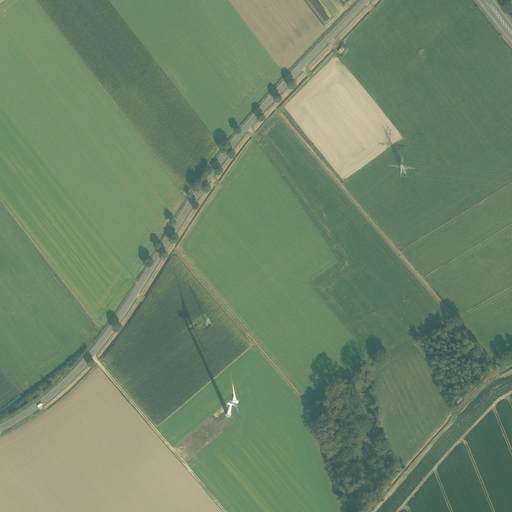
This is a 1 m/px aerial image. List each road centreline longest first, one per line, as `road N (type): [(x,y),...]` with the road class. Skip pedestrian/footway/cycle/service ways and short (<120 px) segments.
road 1 (tertiary): [(0,428),(91,355),(230,147),(366,0)]
road 2 (track): [(91,355),(225,511)]
